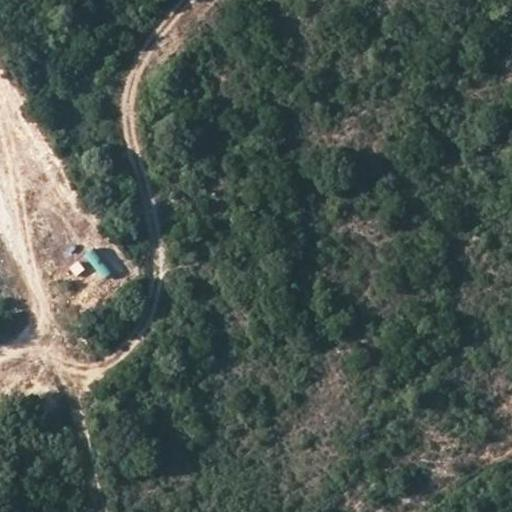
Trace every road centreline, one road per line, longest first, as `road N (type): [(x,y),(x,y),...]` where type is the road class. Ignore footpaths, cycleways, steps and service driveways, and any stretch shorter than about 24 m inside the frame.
road 1 (track): [(76,377),(135,346),(166,264),(126,113),(162,36),(196,0)]
road 2 (track): [(0,351),(27,349),(36,295),(0,193)]
